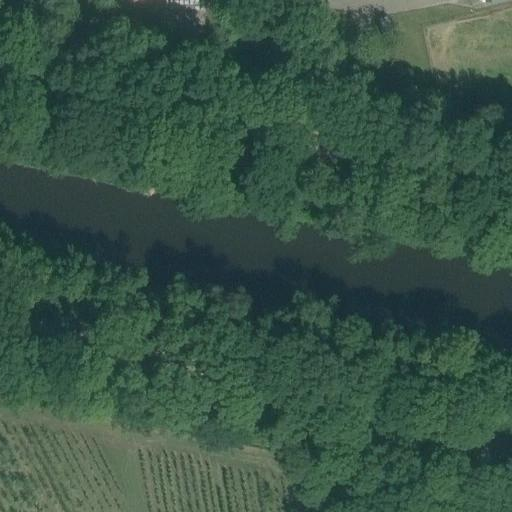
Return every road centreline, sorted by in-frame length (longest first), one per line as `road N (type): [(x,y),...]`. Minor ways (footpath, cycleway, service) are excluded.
road 1 (unclassified): [(0,338),(304,403),(391,438)]
road 2 (unclassified): [(511,176),(371,147),(311,115),(281,56),(275,0)]
road 3 (unclassified): [(511,458),(427,436),(391,438)]
